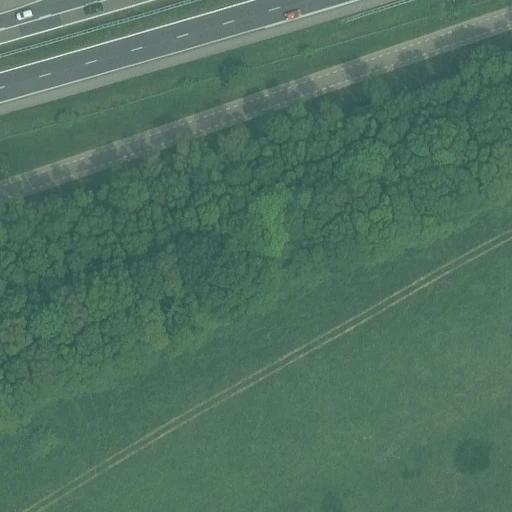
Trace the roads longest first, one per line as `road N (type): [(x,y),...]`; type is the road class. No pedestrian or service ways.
road 1 (unclassified): [(0,192),(511,15)]
road 2 (motorway): [(0,86),(304,0)]
